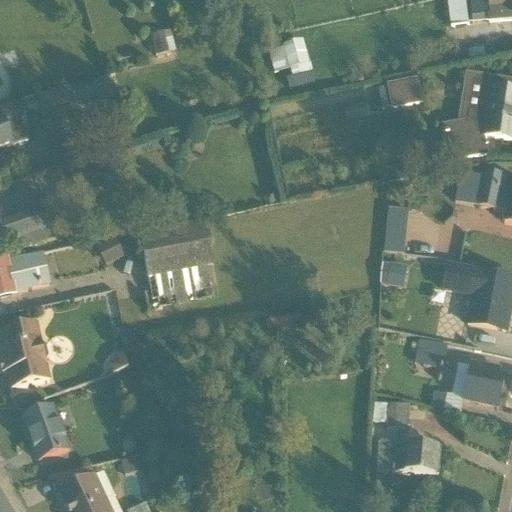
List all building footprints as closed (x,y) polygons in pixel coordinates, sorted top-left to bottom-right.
[(462,0),(445,2),(448,28),(465,26),(462,0)] [(511,23),(511,0),(467,0),(470,21),(503,19),(503,24),(511,23)] [(154,56),(170,55),(168,36),(153,37),(154,56)] [(262,55),(266,82),(305,76),(301,50),(262,55)] [(34,100),(40,119),(108,100),(103,81),(34,100)] [(388,88),(394,113),(423,106),(417,81),(388,88)] [(511,90),(463,84),(456,127),(441,130),(449,167),(486,161),(482,142),(511,145),(511,90)] [(0,153),(26,145),(19,123),(24,121),(20,108),(0,114),(0,117),(1,122),(0,122),(0,153)] [(50,151),(57,171),(87,162),(80,142),(50,151)] [(87,162),(57,171),(66,198),(101,186),(92,160),(87,162)] [(460,177),(453,205),(503,216),(501,227),(511,229),(511,194),(500,191),(502,181),(482,177),(481,181),(460,177)] [(52,232),(66,228),(64,222),(59,206),(0,224),(0,244),(1,248),(11,245),(14,254),(55,241),(52,232)] [(389,211),(385,255),(405,257),(409,213),(389,211)] [(216,299),(202,225),(138,237),(152,312),(216,299)] [(0,301),(50,290),(42,257),(0,266),(0,301)] [(385,264),(380,282),(404,288),(408,270),(385,264)] [(469,302),(464,328),(504,336),(511,292),(511,282),(473,276),(474,273),(447,268),(441,296),(469,302)] [(38,325),(0,333),(0,346),(1,352),(0,352),(0,371),(1,377),(7,376),(11,395),(52,385),(38,325)] [(420,339),(420,365),(444,365),(444,339),(420,339)] [(468,373),(454,370),(448,400),(433,397),(430,412),(459,418),(462,406),(495,413),(503,381),(492,378),(493,373),(469,368),(468,373)] [(21,422),(37,465),(70,453),(54,410),(21,422)] [(403,413),(377,411),(376,429),(402,431),(403,413)] [(181,473),(188,503),(217,496),(201,431),(180,436),(189,470),(181,473)] [(131,456),(136,442),(125,438),(121,452),(131,456)] [(438,452),(379,447),(377,475),(436,480),(438,452)] [(137,475),(133,462),(120,466),(124,479),(137,475)] [(57,495),(65,511),(117,511),(113,501),(106,505),(90,471),(52,480),(59,495),(57,495)]
